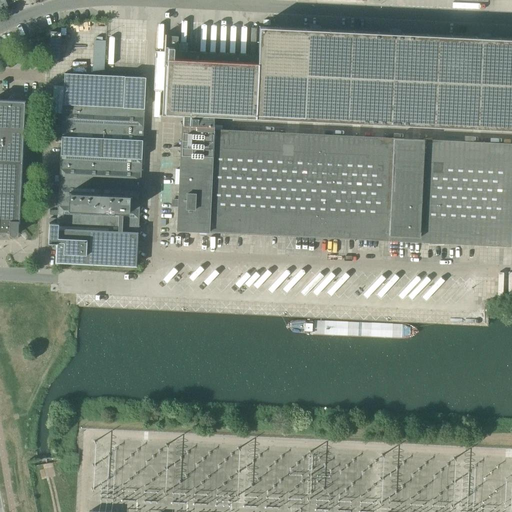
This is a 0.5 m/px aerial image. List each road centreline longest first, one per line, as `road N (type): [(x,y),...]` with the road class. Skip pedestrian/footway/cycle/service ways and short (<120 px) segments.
road 1 (unclassified): [(149,286),(473,299),(511,272)]
road 2 (unclassified): [(150,254),(511,272)]
road 3 (unclassified): [(511,135),(153,117)]
road 4 (unclassified): [(163,0),(511,17)]
road 5 (unclassified): [(0,275),(149,286)]
road 6 (unclassified): [(153,117),(150,254)]
